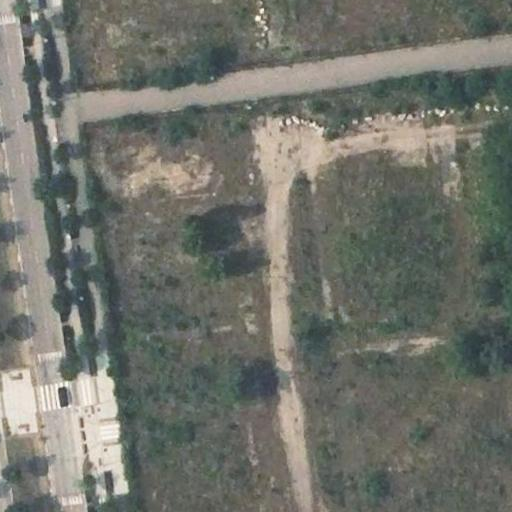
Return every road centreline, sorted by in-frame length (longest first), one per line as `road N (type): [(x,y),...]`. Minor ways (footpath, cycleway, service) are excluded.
road 1 (secondary): [(59,441),(0,19)]
road 2 (unknown): [(125,429),(511,359)]
